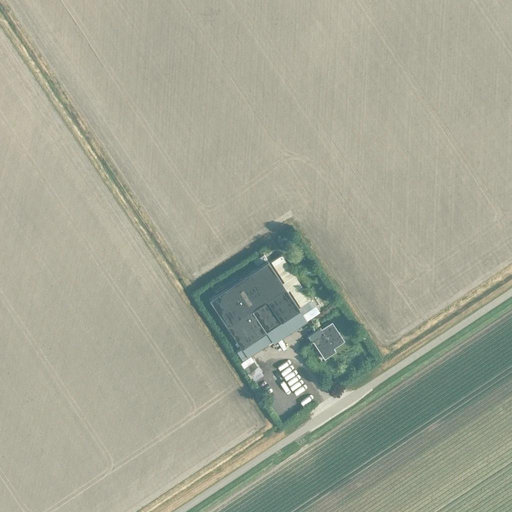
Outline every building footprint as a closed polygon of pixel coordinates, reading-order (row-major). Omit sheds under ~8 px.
[(284,251),(294,244),(288,234),(278,241),(284,251)] [(263,254),(253,261),(256,266),(266,259),(263,254)] [(283,281),(289,290),(300,307),(310,300),(281,255),(270,262),(283,281)] [(241,347),(299,309),(267,260),(209,298),(241,347)] [(311,342),(312,341),(324,358),(335,351),(333,348),(344,340),(331,322),(320,329),(319,327),(307,335),(311,342)] [(306,384),(299,391),(306,398),(313,391),(306,384)] [(271,394),(274,410),(284,407),(281,392),(271,394)]
